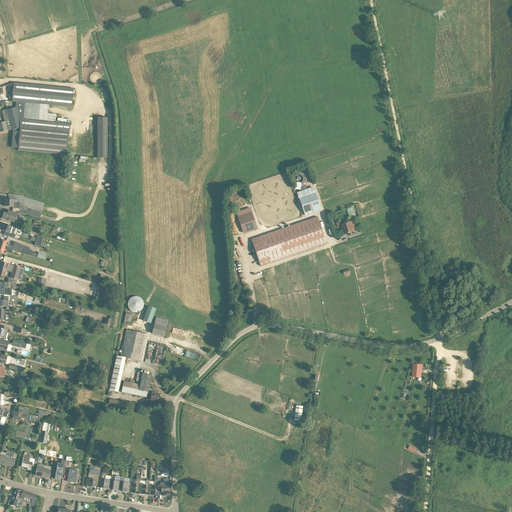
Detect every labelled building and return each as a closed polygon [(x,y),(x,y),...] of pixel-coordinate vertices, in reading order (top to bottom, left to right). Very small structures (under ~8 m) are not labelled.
[(5,122),(0,123),(0,132),(0,133),(13,130),(13,134),(12,138),(11,148),(18,148),(18,150),(18,151),(23,151),(66,155),(68,133),(69,133),(70,123),(55,122),(47,121),(48,114),(48,110),(48,105),(72,107),(73,89),(13,83),(12,100),(12,102),(16,102),(16,108),(7,110),(2,111),(5,121),(5,122)] [(97,138),(107,138),(108,118),(97,118),(97,138)] [(107,158),(107,138),(97,138),(97,158),(107,158)] [(320,211),(312,188),(298,193),(306,216),(320,211)] [(19,213),(20,204),(17,204),(17,201),(14,201),(14,200),(5,199),(5,207),(13,208),(12,212),(16,213),(16,212),(19,213)] [(26,214),(40,219),(42,213),(28,208),(26,214)] [(256,229),(249,209),(237,212),(245,233),(256,229)] [(7,214),(6,214),(5,214),(3,214),(2,219),(13,223),(15,220),(13,219),(14,216),(16,217),(17,217),(18,214),(16,213),(12,212),(11,215),(7,214)] [(326,244),(317,217),(251,240),(260,266),(326,244)] [(354,231),(351,222),(341,226),(344,234),(354,231)] [(12,234),(13,234),(15,228),(3,224),(1,230),(6,232),(12,234)] [(40,247),(43,238),(37,236),(34,245),(40,247)] [(9,249),(10,247),(11,246),(8,245),(9,242),(1,240),(1,241),(0,240),(0,247),(0,248),(1,247),(7,248),(7,249),(9,249)] [(12,250),(33,257),(34,252),(29,251),(29,248),(24,246),(15,242),(13,247),(13,248),(12,250)] [(17,280),(21,268),(15,266),(0,262),(0,275),(2,276),(5,277),(6,272),(7,272),(7,271),(12,273),(10,278),(17,280)] [(108,278),(109,277),(101,274),(100,278),(107,280),(112,281),(114,282),(114,281),(112,280),(108,278)] [(47,279),(39,277),(37,284),(45,286),(47,279)] [(12,290),(12,284),(16,284),(20,284),(21,281),(17,280),(10,278),(10,279),(8,278),(7,283),(0,283),(0,288),(10,290),(12,290)] [(11,296),(12,290),(10,290),(0,288),(0,294),(10,296),(9,302),(14,303),(17,304),(17,300),(17,296),(11,296)] [(104,293),(96,291),(94,297),(103,299),(104,293)] [(128,299),(127,300),(126,302),(126,304),(126,306),(126,308),(127,309),(129,311),(130,312),(132,312),(134,313),(136,312),(138,312),(139,311),(141,309),(142,308),(142,306),(142,304),(142,302),(141,300),(140,299),(139,297),(137,297),(135,296),(133,296),(131,297),(129,297),(128,299)] [(19,305),(17,304),(14,303),(9,302),(7,301),(0,300),(0,306),(6,307),(6,310),(11,311),(12,308),(8,307),(8,305),(13,307),(13,306),(19,308),(19,305)] [(149,324),(154,309),(147,306),(141,321),(149,324)] [(6,320),(6,316),(4,316),(4,314),(17,315),(18,313),(11,312),(11,311),(6,310),(6,312),(4,311),(0,310),(0,319),(3,320),(6,320)] [(114,317),(110,315),(109,318),(106,317),(104,323),(109,325),(112,326),(113,326),(114,317)] [(164,337),(167,323),(168,321),(156,318),(152,334),(164,337)] [(120,357),(125,358),(140,361),(146,334),(126,330),(120,357)] [(0,349),(6,351),(8,342),(0,340),(0,349)] [(125,358),(120,357),(116,356),(109,390),(118,392),(125,358)] [(413,365),(412,377),(421,378),(422,365),(413,365)] [(148,392),(151,375),(137,372),(135,381),(136,382),(135,384),(134,391),(147,394),(148,392)] [(134,391),(135,384),(123,382),(121,392),(147,398),(147,394),(134,391)] [(10,394),(4,392),(0,391),(0,400),(3,401),(4,395),(9,396),(10,394)] [(158,402),(159,395),(148,392),(147,394),(147,398),(146,399),(158,402)] [(131,411),(132,404),(110,399),(108,405),(131,411)] [(300,421),(302,407),(296,406),(295,411),(294,420),(300,421)] [(6,418),(8,411),(0,408),(0,416),(1,416),(6,418)] [(22,414),(13,412),(13,416),(12,419),(20,421),(20,418),(26,420),(27,415),(22,414)] [(42,431),(48,432),(49,432),(50,424),(44,423),(42,431)] [(25,439),(27,433),(14,430),(13,436),(25,439)] [(42,431),(39,442),(46,443),(48,432),(42,431)] [(13,467),(17,455),(7,452),(6,454),(1,452),(0,455),(0,464),(5,466),(6,464),(13,467)] [(29,462),(31,454),(24,453),(21,467),(27,468),(27,470),(31,471),(33,463),(29,462)] [(66,461),(61,460),(61,464),(57,463),(55,479),(59,480),(60,477),(63,478),(65,466),(66,461)] [(44,469),(44,465),(37,464),(35,476),(42,477),(44,469)] [(99,476),(101,468),(95,467),(95,470),(89,469),(88,479),(87,479),(86,486),(91,487),(92,485),(97,486),(99,476)] [(49,478),(50,471),(44,469),(42,477),(49,478)] [(76,483),(78,470),(69,469),(68,478),(70,478),(69,482),(76,483)] [(110,480),(111,476),(105,476),(104,474),(101,474),(100,486),(104,487),(104,489),(109,490),(110,488),(109,488),(110,480)] [(119,489),(121,477),(116,476),(115,477),(114,476),(111,475),(111,476),(110,480),(109,488),(110,488),(114,489),(113,491),(119,491),(119,489)] [(135,492),(138,492),(139,485),(140,481),(141,476),(137,475),(136,480),(135,483),(135,484),(130,483),(128,493),(135,494),(135,492)] [(124,483),(124,482),(124,478),(124,477),(121,477),(119,489),(123,490),(123,492),(128,493),(130,483),(124,483)] [(169,483),(169,482),(168,482),(168,479),(164,479),(164,483),(157,483),(158,490),(161,490),(161,492),(162,493),(163,493),(163,496),(167,496),(167,494),(169,494),(169,488),(168,488),(168,483),(169,483)] [(149,486),(149,481),(149,480),(146,480),(145,481),(140,481),(139,485),(139,492),(138,492),(138,494),(144,495),(144,493),(148,493),(149,486)] [(158,490),(157,483),(157,481),(154,481),(154,482),(149,481),(149,486),(148,493),(148,495),(153,495),(153,493),(158,494),(158,490)] [(18,506),(20,499),(22,491),(16,490),(14,496),(11,495),(8,503),(11,504),(17,506),(18,506)] [(28,504),(31,494),(22,491),(20,499),(18,506),(21,507),(23,502),(28,504)] [(28,511),(32,511),(37,496),(31,494),(28,504),(31,504),(28,511)]
